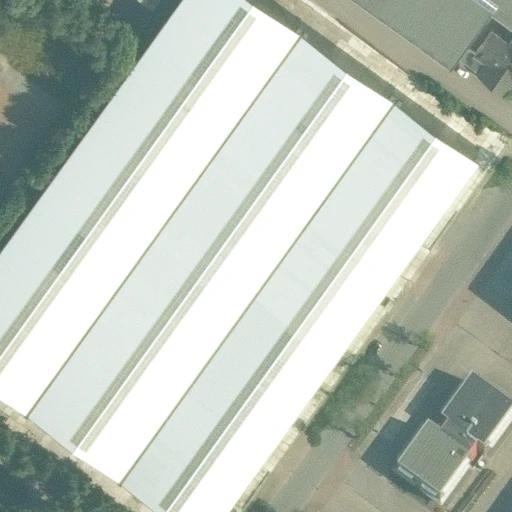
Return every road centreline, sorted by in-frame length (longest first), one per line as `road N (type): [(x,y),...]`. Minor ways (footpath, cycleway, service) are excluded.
road 1 (unclassified): [(274,511),(511,178)]
road 2 (unknown): [(352,0),(422,75),(511,143)]
